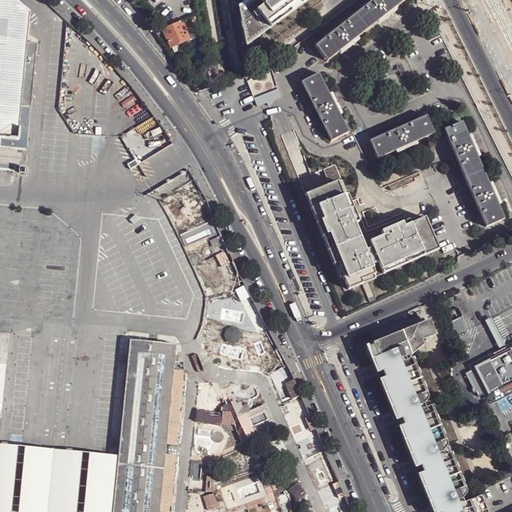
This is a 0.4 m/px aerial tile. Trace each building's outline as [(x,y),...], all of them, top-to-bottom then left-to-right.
[(0,0),(0,146),(27,149),(30,106),(32,106),(38,43),(29,42),(32,12),(17,0),(0,0)] [(252,0),(239,10),(246,45),(306,0),(252,0)] [(329,70),(411,5),(406,0),(372,0),(312,48),(329,70)] [(181,21),(163,29),(171,47),(172,47),(183,41),(189,38),(181,21)] [(183,44),(183,41),(172,47),(174,52),(177,50),(182,48),(181,45),(183,44)] [(330,140),(347,131),(318,73),(301,81),(330,140)] [(168,144),(164,144),(132,76),(113,76),(118,87),(104,93),(101,93),(104,101),(104,110),(96,110),(96,135),(104,135),(105,134),(126,134),(126,132),(137,155),(143,155),(168,144)] [(377,150),(436,133),(430,112),(371,130),(377,150)] [(442,124),(483,222),(507,212),(465,114),(442,124)] [(133,168),(139,163),(137,159),(130,163),(133,168)] [(337,180),(308,192),(339,265),(348,287),(363,280),(376,275),(371,262),(378,259),(382,268),(437,244),(425,216),(398,228),(396,224),(382,230),(384,234),(370,239),(372,245),(366,248),(354,222),(358,220),(352,206),(349,208),(337,180)] [(308,192),(305,194),(335,266),(339,265),(308,192)] [(437,244),(382,268),(384,272),(439,248),(437,244)] [(363,280),(348,287),(350,290),(365,284),(363,280)] [(400,330),(370,342),(378,363),(381,369),(397,412),(399,417),(416,459),(418,465),(435,507),(436,511),(472,511),(468,500),(467,501),(463,502),(461,496),(464,495),(448,453),(445,455),(442,448),(445,446),(429,406),(426,407),(423,401),(427,399),(410,357),(406,359),(404,354),(432,330),(428,322),(402,333),(400,330)] [(119,354),(131,355),(132,341),(150,342),(151,332),(130,330),(120,338),(119,354)] [(406,359),(410,357),(410,356),(433,334),(432,330),(404,354),(406,359)] [(0,346),(0,413),(2,414),(11,333),(0,331),(0,341),(0,346)] [(177,345),(177,352),(184,353),(185,345),(179,335),(160,333),(159,343),(177,345)] [(121,449),(114,511),(160,511),(167,454),(167,445),(175,370),(177,352),(177,345),(159,343),(150,342),(132,341),(131,355),(129,365),(122,440),(121,449)] [(378,363),(370,342),(363,345),(371,366),(378,363)] [(511,382),(511,345),(470,365),(472,369),(465,373),(473,388),(471,389),(473,393),(476,392),(479,396),(484,393),(485,396),(511,382)] [(118,439),(122,440),(129,365),(118,363),(110,439),(118,439)] [(269,373),(282,403),(301,395),(288,365),(269,373)] [(397,412),(381,369),(373,372),(390,414),(397,412)] [(186,371),(175,370),(167,445),(178,445),(186,371)] [(238,416),(247,412),(241,399),(232,403),(238,416)] [(269,421),(272,419),(266,404),(247,412),(238,416),(246,437),(255,433),(248,417),(264,410),(269,421)] [(416,459),(399,417),(392,420),(409,462),(416,459)] [(511,435),(502,440),(511,460),(511,435)] [(4,444),(0,444),(0,445),(0,511),(102,511),(103,508),(105,509),(108,476),(107,476),(109,454),(106,454),(82,452),(30,447),(9,445),(4,444)] [(114,511),(121,449),(109,447),(109,454),(107,476),(108,476),(105,509),(103,508),(102,511),(114,511)] [(171,511),(177,455),(167,454),(160,511),(171,511)] [(435,507),(418,465),(411,468),(428,510),(435,507)] [(223,487),(235,482),(234,479),(235,479),(237,472),(236,468),(209,478),(208,488),(210,493),(202,497),(207,508),(212,506),(214,509),(221,506),(216,497),(220,495),(219,493),(224,490),(223,487)] [(351,511),(334,469),(316,476),(320,487),(318,488),(327,511),(351,511)] [(300,486),(291,492),(298,499),(305,492),(300,486)] [(468,500),(472,511),(485,511),(479,496),(468,500)]
